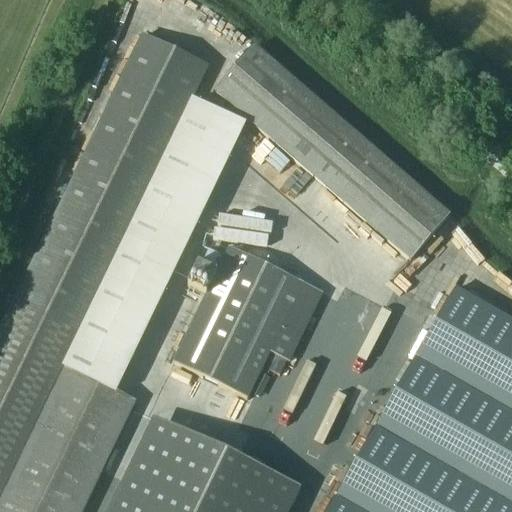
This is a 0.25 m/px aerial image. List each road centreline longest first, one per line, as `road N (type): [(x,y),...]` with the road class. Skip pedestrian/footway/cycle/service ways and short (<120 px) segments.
road 1 (unknown): [(147,385),(216,200),(237,188),(259,191),(354,272),(363,298),(329,411),(305,451),(286,463),(262,456)]
road 2 (unknown): [(262,456),(147,385)]
road 3 (unknown): [(100,511),(147,385)]
